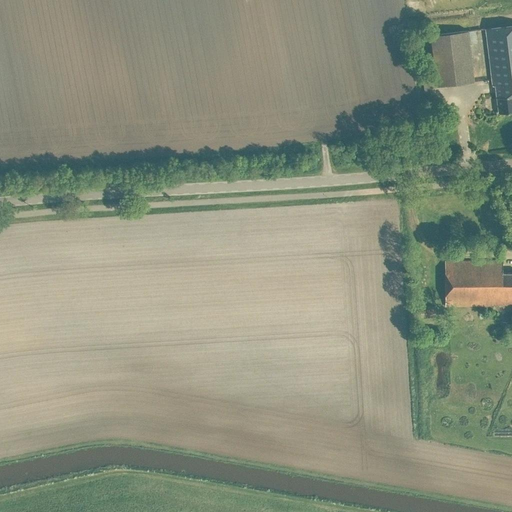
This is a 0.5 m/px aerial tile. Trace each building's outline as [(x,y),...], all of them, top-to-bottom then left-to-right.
[(511,26),(485,29),(492,86),(495,86),(499,114),(511,112),(511,26)] [(437,86),(473,82),(467,32),(431,36),(437,86)] [(424,91),(431,90),(429,79),(423,80),(424,91)] [(503,261),(446,261),(446,307),(471,307),(471,306),(493,306),(493,304),(511,305),(511,273),(503,273),(503,261)] [(420,306),(420,317),(436,317),(436,306),(420,306)]
